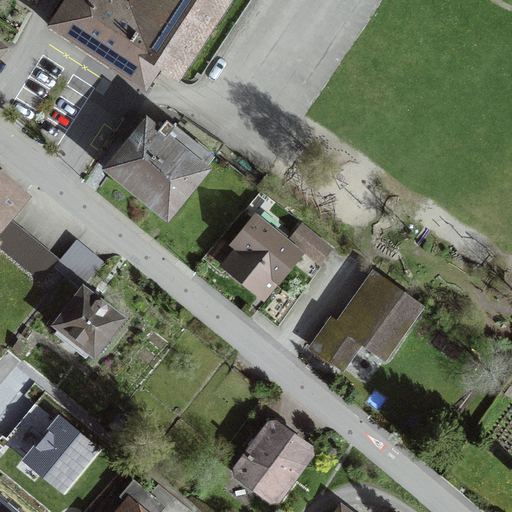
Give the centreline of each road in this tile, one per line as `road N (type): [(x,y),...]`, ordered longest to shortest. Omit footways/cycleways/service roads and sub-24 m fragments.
road 1 (tertiary): [(60,189),(450,511)]
road 2 (residential): [(60,189),(133,105),(36,19),(0,74)]
